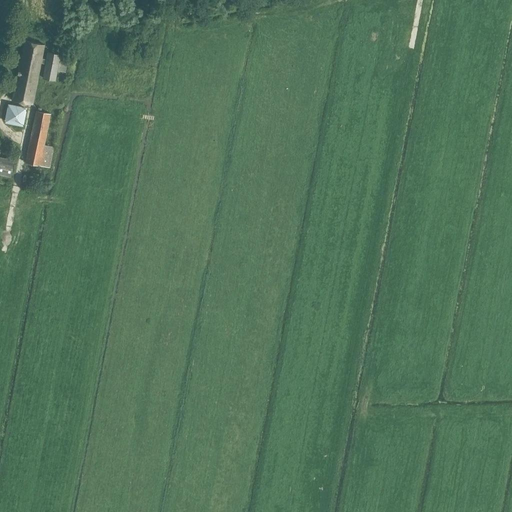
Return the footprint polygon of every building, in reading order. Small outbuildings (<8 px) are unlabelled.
[(63,22),(69,23),(71,9),(65,8),(63,22)] [(57,70),(66,72),(68,60),(59,59),(60,54),(48,51),(46,58),(42,58),(45,44),(24,40),(12,99),(32,103),(35,93),(41,63),(45,64),(43,77),(55,80),(57,70)] [(8,101),(5,120),(24,124),(27,105),(8,101)] [(26,161),(50,166),(54,146),(44,143),(51,113),(36,110),(26,161)] [(0,172),(11,175),(14,159),(0,155),(0,172)]
